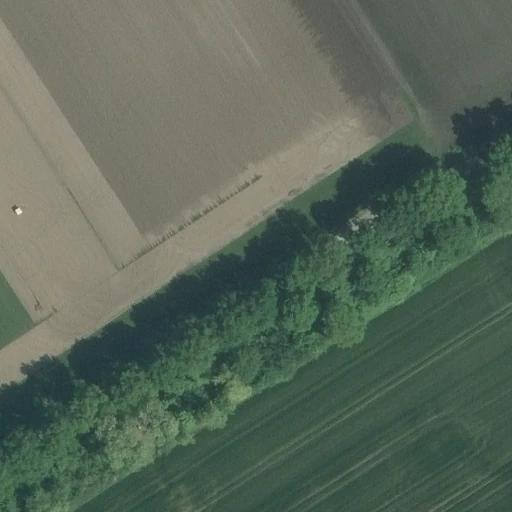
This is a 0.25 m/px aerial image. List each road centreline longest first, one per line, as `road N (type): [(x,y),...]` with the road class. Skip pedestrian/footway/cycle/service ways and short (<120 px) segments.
road 1 (track): [(125,390),(511,144)]
road 2 (unclassified): [(0,470),(125,390)]
